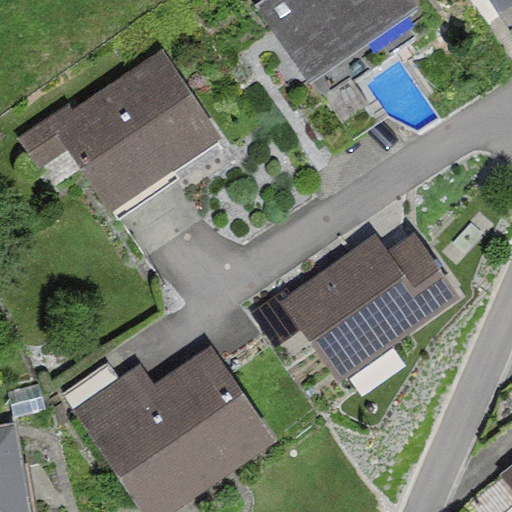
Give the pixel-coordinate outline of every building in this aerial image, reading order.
[(254,0),(305,73),(409,1),(407,0),(254,0)] [(425,0),(410,0),(409,1),(305,73),(286,85),(322,136),(374,100),(359,78),(440,22),(425,0)] [(157,171),(213,134),(164,61),(76,120),(69,109),(23,140),(39,165),(69,145),(117,216),(165,184),(157,171)] [(340,371),(448,294),(412,243),(386,261),(375,247),(295,305),(286,292),(255,315),(266,330),(263,332),(276,350),(308,326),(340,371)] [(229,462),(262,439),(209,361),(137,410),(120,385),(76,415),(93,441),(101,436),(146,500),(220,450),(229,462)] [(0,511),(19,511),(7,437),(0,437),(0,511)] [(511,511),(511,470),(472,503),(479,511),(511,511)]
